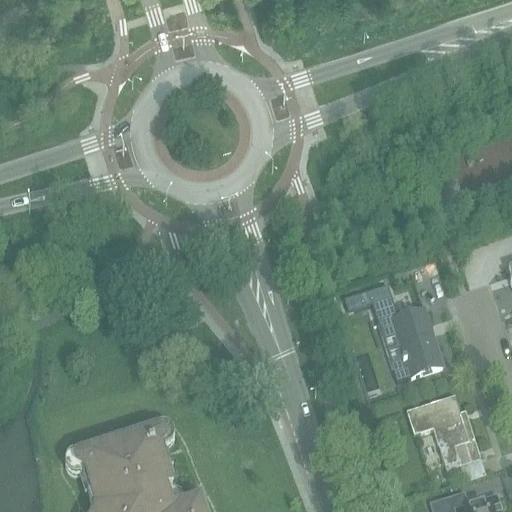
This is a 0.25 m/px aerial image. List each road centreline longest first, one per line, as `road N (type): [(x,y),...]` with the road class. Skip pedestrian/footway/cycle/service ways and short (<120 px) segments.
road 1 (residential): [(334,511),(219,190)]
road 2 (secondary): [(258,117),(511,20)]
road 3 (secondary): [(0,205),(151,170)]
road 4 (secondary): [(138,128),(0,174)]
